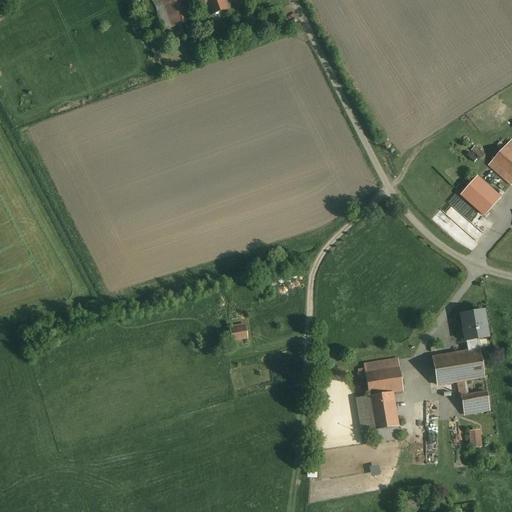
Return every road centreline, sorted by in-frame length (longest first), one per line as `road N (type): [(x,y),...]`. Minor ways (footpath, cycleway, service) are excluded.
road 1 (unclassified): [(511,277),(434,243),(402,210),(289,0)]
road 2 (track): [(387,190),(313,269),(306,365),(351,371)]
